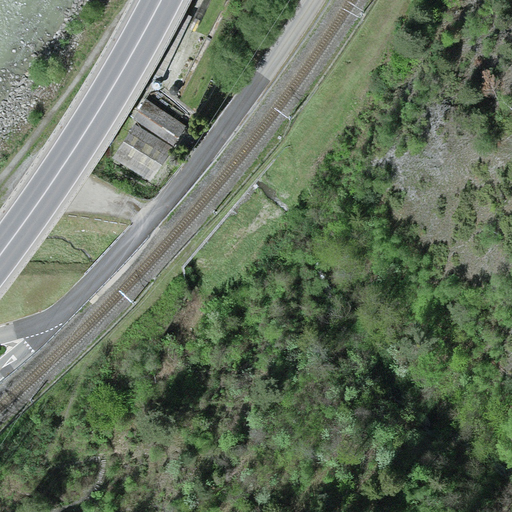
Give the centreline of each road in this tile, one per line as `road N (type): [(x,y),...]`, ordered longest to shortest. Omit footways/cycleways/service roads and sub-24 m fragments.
road 1 (unclassified): [(54,317),(197,160),(314,0)]
road 2 (primary): [(0,255),(161,0)]
